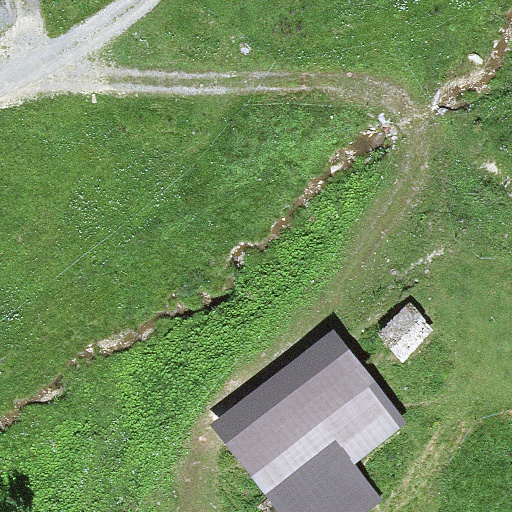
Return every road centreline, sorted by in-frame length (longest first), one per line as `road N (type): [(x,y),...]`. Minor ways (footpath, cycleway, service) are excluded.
road 1 (track): [(24,78),(350,98),(393,121),(402,197),(313,306),(360,351)]
road 2 (track): [(145,0),(100,37),(0,91)]
